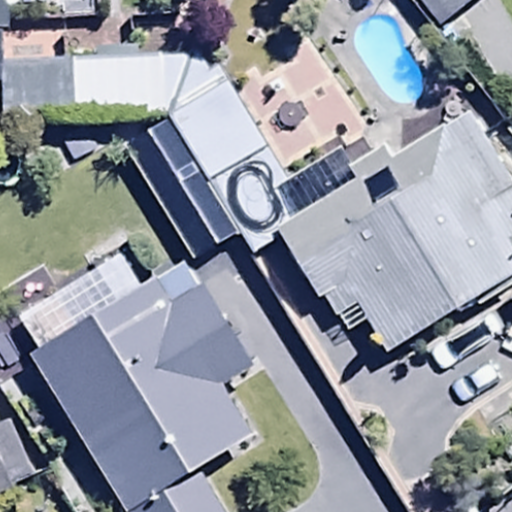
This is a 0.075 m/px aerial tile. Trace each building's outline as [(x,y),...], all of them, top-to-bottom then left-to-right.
[(0,0),(0,84),(1,84),(1,63),(0,38),(0,26),(117,21),(116,0),(0,0)] [(414,0),(439,32),(479,0),(414,0)] [(289,183),(281,171),(211,54),(1,63),(1,84),(2,122),(107,119),(205,276),(247,249),(251,254),(283,235),(278,226),(292,218),(276,191),(289,183)] [(278,226),(283,235),(346,336),(367,323),(388,356),(511,278),(511,179),(469,111),(394,158),(385,144),(370,153),(361,138),(340,152),(332,139),(281,171),(289,183),(276,191),(292,218),(278,226)] [(32,353),(126,511),(226,511),(200,468),(255,434),(228,389),(259,371),(204,279),(196,285),(180,259),(133,287),(117,261),(57,297),(75,327),(32,353)] [(5,416),(0,417),(0,492),(31,479),(5,416)]
